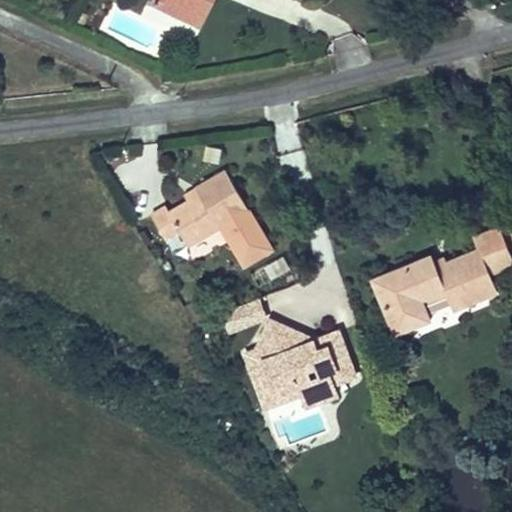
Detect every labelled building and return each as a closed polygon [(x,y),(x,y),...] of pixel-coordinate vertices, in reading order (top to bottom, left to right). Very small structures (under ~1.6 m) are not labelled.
[(150,0),(150,2),(185,20),(193,3),(205,9),(208,0),(150,0)] [(193,3),(185,20),(197,26),(205,9),(193,3)] [(202,196),(192,201),(172,212),(169,206),(153,215),(166,237),(182,228),(191,245),(223,226),(221,221),(248,205),(228,170),(197,188),(202,196)] [(197,188),(187,194),(192,201),(202,196),(197,188)] [(248,205),(221,221),(223,226),(247,264),(274,247),(248,205)] [(429,318),(424,304),(421,298),(446,288),(448,294),(453,309),(498,291),(490,271),(511,262),(511,253),(502,227),(474,238),(479,248),(437,266),(433,255),(375,278),(397,331),(429,318)] [(421,298),(424,304),(448,294),(446,288),(421,298)] [(263,297),(223,310),(230,331),(270,318),(263,297)] [(272,317),(258,347),(247,351),(261,388),(282,380),(289,397),(304,391),(309,404),(338,393),(334,382),(356,374),(339,329),(317,337),(307,341),(298,337),(301,330),(272,317)] [(317,337),(301,330),(298,337),(307,341),(317,337)] [(282,380),(261,388),(267,405),(289,397),(282,380)]
